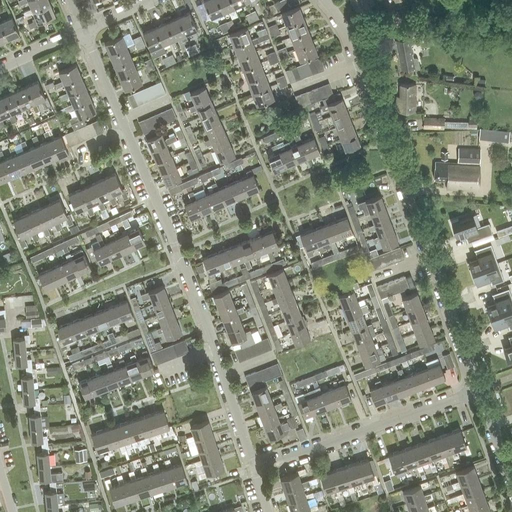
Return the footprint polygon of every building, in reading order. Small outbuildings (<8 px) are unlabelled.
[(48,4),(46,0),(26,0),(27,2),(30,9),(21,13),(23,17),(32,13),(31,11),(48,4)] [(222,13),(215,0),(205,0),(203,1),(211,18),(217,15),(222,13)] [(229,0),(215,0),(222,13),(233,8),(229,0)] [(282,0),(273,4),(276,12),(289,7),(286,0),(282,0)] [(350,0),(352,2),(350,3),(360,15),(375,4),(372,0),(350,0)] [(31,11),(32,13),(34,19),(32,19),(33,22),(26,25),(28,29),(37,25),(37,23),(53,16),(48,4),(31,11)] [(285,26),(302,19),(298,7),(281,13),(285,26)] [(255,10),(249,13),(253,21),(259,18),(255,10)] [(188,13),(176,18),(186,40),(187,40),(185,35),(196,30),(188,13)] [(0,27),(6,40),(17,34),(10,17),(0,22),(0,21),(0,27)] [(165,23),(173,40),(181,37),(183,42),(186,40),(176,18),(165,23)] [(302,19),(285,26),(290,37),(307,31),(302,19)] [(232,20),(229,21),(226,22),(230,30),(235,28),(232,20)] [(226,22),(219,26),(222,34),(230,30),(226,22)] [(162,45),(173,40),(165,23),(153,28),(164,53),(165,52),(162,45)] [(233,47),(250,40),(245,27),(228,34),(233,47)] [(164,53),(153,28),(141,34),(149,51),(150,50),(153,58),(164,53)] [(257,31),(259,36),(267,33),(265,28),(257,31)] [(278,28),(270,31),(272,38),(280,35),(278,28)] [(307,31),(290,37),(294,49),(311,42),(307,31)] [(420,40),(438,44),(439,35),(422,31),(420,40)] [(250,40),(233,47),(237,58),(255,51),(252,45),(269,38),(267,33),(259,36),(250,40)] [(108,55),(125,48),(120,36),(103,43),(108,55)] [(132,39),(134,44),(143,40),(140,36),(132,39)] [(396,41),(398,50),(397,50),(401,70),(409,68),(410,70),(420,69),(418,61),(417,59),(416,58),(414,58),(413,58),(412,53),(413,53),(410,38),(396,41)] [(145,46),(143,40),(134,44),(137,49),(145,46)] [(316,54),(311,42),(294,49),(299,61),(316,54)] [(185,48),(189,56),(199,52),(195,44),(185,48)] [(125,48),(108,55),(113,67),(130,59),(125,48)] [(242,70),(259,63),(255,51),(237,58),(242,70)] [(289,57),(287,52),(279,55),(281,60),(289,57)] [(166,57),(170,65),(176,62),(172,54),(166,57)] [(278,61),(276,56),(268,59),(270,65),(278,61)] [(319,58),(313,60),(317,72),(324,70),(319,58)] [(130,59),(113,67),(118,78),(135,71),(130,59)] [(313,60),(307,63),(311,75),(317,72),(313,60)] [(152,63),(144,67),(147,73),(155,69),(152,63)] [(247,82),(264,75),(259,63),(242,70),(247,82)] [(307,63),(301,65),(306,77),(311,75),(307,63)] [(55,89),(63,86),(62,84),(80,76),(74,64),(57,72),(61,81),(53,85),(55,89)] [(301,65),(296,67),(300,79),(306,77),(301,65)] [(296,67),(290,69),(295,81),(300,79),(296,67)] [(290,83),(295,81),(290,69),(285,71),(290,83)] [(140,83),(135,71),(118,78),(123,90),(140,83)] [(251,93),(268,86),(264,75),(247,82),(251,93)] [(85,88),(80,76),(62,84),(63,86),(66,93),(58,97),(60,101),(68,97),(67,95),(85,88)] [(288,85),(285,79),(277,83),(279,89),(288,85)] [(36,82),(32,84),(25,87),(32,103),(34,102),(42,99),(46,108),(50,106),(46,97),(44,98),(36,82)] [(154,84),(159,96),(166,93),(161,82),(154,84)] [(322,85),(326,97),(333,95),(329,83),(322,85)] [(159,96),(154,84),(149,87),(154,99),(159,96)] [(324,98),(326,97),(322,85),(316,88),(321,100),(324,98)] [(415,112),(415,85),(400,85),(400,97),(396,97),(396,112),(415,112)] [(268,86),(251,93),(256,105),(273,98),(268,86)] [(25,87),(14,92),(21,109),(23,108),(30,104),(34,113),(38,111),(34,102),(32,103),(25,87)] [(143,89),(148,101),(154,99),(149,87),(143,89)] [(189,107),(209,99),(204,87),(190,93),(189,91),(183,93),(186,100),(191,98),(194,105),(189,107)] [(65,112),(73,109),(72,107),(90,99),(85,88),(67,95),(68,97),(71,104),(63,108),(65,112)] [(311,90),(315,102),(321,100),(316,88),(311,90)] [(137,92),(142,104),(148,101),(143,89),(137,92)] [(305,92),(309,104),(313,102),(315,102),(311,90),(305,92)] [(14,92),(2,97),(9,114),(12,113),(19,110),(23,118),(27,116),(23,108),(21,109),(14,92)] [(132,94),(137,106),(142,104),(137,92),(132,94)] [(306,105),(309,104),(305,92),(299,94),(304,106),(306,105)] [(323,111),(328,109),(330,116),(346,110),(341,98),(339,99),(337,93),(333,95),(326,97),(324,98),(326,104),(326,105),(321,106),(323,111)] [(137,106),(132,94),(127,96),(133,108),(137,106)] [(304,106),(299,94),(295,96),(299,108),(304,106)] [(15,121),(12,113),(9,114),(2,97),(0,97),(0,118),(7,115),(11,123),(15,121)] [(72,107),(73,109),(77,116),(68,120),(73,129),(85,124),(82,117),(95,111),(90,99),(72,107)] [(196,110),(199,116),(214,110),(209,99),(189,107),(191,112),(196,110)] [(174,104),(178,112),(183,110),(179,102),(174,104)] [(165,110),(170,122),(177,119),(171,107),(165,110)] [(170,122),(165,110),(160,113),(165,124),(170,122)] [(183,110),(178,112),(181,121),(186,118),(183,110)] [(204,128),(219,121),(214,110),(199,116),(204,128)] [(346,110),(330,116),(335,128),(350,122),(346,110)] [(154,115),(159,127),(165,124),(160,113),(154,115)] [(313,123),(318,121),(315,113),(310,115),(313,123)] [(34,122),(31,114),(26,117),(29,125),(34,122)] [(149,117),(154,129),(159,127),(154,115),(149,117)] [(143,120),(148,132),(154,129),(149,117),(143,120)] [(293,125),(295,130),(309,123),(307,118),(293,125)] [(443,129),(444,118),(424,118),(424,128),(443,129)] [(458,122),(444,121),(444,128),(469,128),(479,128),(479,126),(477,126),(477,120),(469,119),(469,121),(458,121),(458,122)] [(92,123),(97,135),(103,132),(98,120),(92,123)] [(148,132),(143,120),(139,122),(144,134),(148,132)] [(224,133),(219,121),(204,128),(209,139),(224,133)] [(318,121),(313,123),(316,131),(321,129),(318,121)] [(339,139),(355,133),(350,122),(335,128),(339,139)] [(86,125),(91,137),(97,135),(92,123),(86,125)] [(81,127),(86,139),(91,137),(86,125),(81,127)] [(184,127),(188,135),(193,133),(189,125),(184,127)] [(75,130),(80,142),(86,139),(81,127),(75,130)] [(166,138),(164,141),(160,133),(162,131),(160,127),(146,133),(149,138),(145,140),(150,151),(165,145),(165,144),(177,139),(174,134),(166,138)] [(175,131),(178,139),(184,137),(181,129),(175,131)] [(479,139),(509,142),(509,134),(510,132),(484,129),(480,129),(479,139)] [(70,132),(75,144),(80,142),(75,130),(70,132)] [(270,134),(273,139),(282,136),(279,130),(270,134)] [(43,133),(46,142),(48,141),(55,158),(67,153),(60,136),(50,140),(47,132),(43,133)] [(75,144),(70,132),(65,134),(70,146),(75,144)] [(196,141),(193,133),(188,135),(191,143),(196,141)] [(211,144),(214,150),(229,144),(224,133),(209,139),(205,141),(207,146),(211,144)] [(355,133),(339,139),(344,151),(359,145),(355,133)] [(273,139),(270,134),(263,137),(266,142),(273,139)] [(297,135),(307,157),(319,153),(313,138),(302,142),(299,134),(297,135)] [(287,142),(296,162),(307,157),(297,135),(293,136),(297,144),(290,147),(287,142)] [(36,146),(43,163),(55,158),(48,141),(46,142),(39,145),(35,136),(31,138),(35,147),(36,146)] [(319,138),(322,146),(327,144),(324,136),(319,138)] [(188,145),(184,137),(178,139),(182,147),(188,145)] [(36,146),(35,147),(27,150),(23,141),(19,143),(23,151),(23,152),(25,151),(32,168),(43,163),(36,146)] [(296,162),(287,142),(283,144),(283,145),(277,148),(276,148),(284,167),(296,162)] [(234,156),(229,144),(214,150),(219,162),(234,156)] [(170,156),(174,154),(172,152),(169,153),(165,145),(150,151),(155,163),(170,156)] [(273,172),(284,167),(276,148),(277,148),(275,145),(271,146),(274,154),(266,157),(273,172)] [(23,152),(23,151),(15,155),(12,146),(8,148),(11,156),(13,156),(20,172),(32,168),(25,151),(23,152)] [(197,158),(203,155),(199,148),(194,150),(197,158)] [(479,192),(481,149),(458,148),(457,163),(450,163),(450,164),(435,163),(434,181),(447,181),(447,191),(479,192)] [(11,156),(3,160),(0,151),(0,161),(2,161),(9,177),(20,172),(13,156),(11,156)] [(185,154),(188,162),(193,159),(190,152),(185,154)] [(203,155),(197,158),(201,166),(206,164),(203,155)] [(155,163),(160,174),(175,167),(170,156),(155,163)] [(232,161),(235,166),(238,171),(242,169),(240,164),(243,163),(241,157),(232,161)] [(197,168),(193,159),(188,162),(192,170),(197,168)] [(0,180),(9,177),(2,161),(0,161),(0,180)] [(235,166),(232,161),(225,164),(227,169),(235,166)] [(180,179),(175,167),(160,174),(165,186),(180,179)] [(209,171),(212,176),(221,173),(218,167),(209,171)] [(247,176),(240,179),(247,194),(259,189),(250,170),(246,172),(247,176)] [(212,176),(209,171),(202,174),(205,179),(212,176)] [(110,196),(112,195),(119,192),(123,200),(127,198),(123,189),(121,190),(114,174),(102,179),(110,196)] [(187,181),(189,186),(197,182),(195,177),(187,181)] [(102,179),(91,184),(98,201),(100,200),(108,197),(112,206),(116,204),(112,195),(110,196),(102,179)] [(236,199),(247,194),(240,179),(229,184),(236,199)] [(189,186),(187,181),(168,189),(171,195),(182,190),(182,189),(189,186)] [(206,194),(212,209),(224,204),(217,189),(218,189),(216,183),(211,185),(214,191),(206,194)] [(91,184),(79,189),(87,207),(89,206),(96,202),(100,211),(104,209),(100,200),(98,201),(91,184)] [(229,184),(218,189),(217,189),(224,204),(236,199),(229,184)] [(93,214),(89,206),(87,207),(79,189),(67,195),(71,203),(74,210),(75,212),(85,208),(89,216),(93,214)] [(201,214),(195,199),(192,192),(187,194),(190,201),(183,204),(190,219),(201,214)] [(212,209),(206,194),(195,199),(201,214),(212,209)] [(369,214),(384,208),(380,196),(357,204),(359,210),(362,209),(365,215),(369,214)] [(58,199),(47,204),(54,222),(56,221),(64,217),(68,226),(72,224),(67,214),(66,215),(58,199)] [(60,229),(56,221),(54,222),(47,204),(35,210),(43,227),(45,226),(52,223),(56,231),(60,229)] [(347,208),(352,220),(357,218),(353,206),(347,208)] [(384,208),(369,214),(373,225),(369,226),(369,227),(389,219),(384,208)] [(49,235),(45,226),(43,227),(35,210),(24,215),(32,232),(33,231),(41,228),(45,236),(49,235)] [(131,211),(118,216),(120,221),(133,215),(131,211)] [(32,232),(24,215),(12,221),(20,238),(29,233),(34,242),(37,240),(33,231),(32,232)] [(472,215),(450,222),(456,237),(464,234),(467,244),(492,235),(488,224),(477,228),(472,215)] [(107,221),(109,226),(120,221),(118,216),(107,221)] [(340,237),(341,236),(342,241),(346,239),(345,235),(352,232),(346,217),(334,221),(340,237)] [(357,218),(352,220),(356,232),(361,230),(357,218)] [(375,229),(377,237),(393,231),(389,219),(369,227),(370,231),(375,229)] [(96,227),(98,232),(109,226),(107,221),(96,227)] [(323,226),(328,241),(329,241),(334,254),(339,252),(334,239),(340,237),(334,221),(323,226)] [(75,224),(69,228),(71,233),(78,230),(75,224)] [(145,243),(138,228),(136,224),(132,226),(134,230),(126,234),(133,248),(145,243)] [(323,226),(311,230),(317,245),(328,241),(323,226)] [(98,232),(96,227),(85,232),(87,237),(98,232)] [(305,250),(317,245),(311,230),(299,235),(305,250)] [(361,230),(356,232),(360,243),(366,241),(361,230)] [(266,251),(270,261),(274,259),(270,249),(278,246),(271,231),(260,236),(266,251)] [(397,243),(393,231),(377,237),(373,238),(375,243),(379,242),(382,249),(397,243)] [(133,248),(126,234),(116,239),(113,233),(113,234),(122,254),(133,248)] [(111,259),(122,254),(113,234),(109,235),(111,241),(104,244),(102,240),(111,259)] [(63,242),(68,251),(66,246),(78,241),(76,236),(63,242)] [(254,255),(255,255),(257,259),(260,258),(260,257),(259,253),(266,251),(260,236),(248,240),(254,255)] [(100,246),(92,249),(91,246),(86,249),(90,258),(95,255),(99,264),(111,259),(102,240),(98,242),(100,246)] [(243,260),(244,260),(247,269),(252,267),(248,258),(254,255),(248,240),(237,245),(243,260)] [(370,253),(366,241),(360,243),(365,255),(370,253)] [(68,251),(63,242),(52,247),(55,252),(57,256),(68,251)] [(237,245),(225,249),(231,264),(243,260),(237,245)] [(345,250),(347,255),(359,250),(357,245),(345,250)] [(471,272),(497,263),(491,245),(474,251),(477,260),(470,262),(468,263),(471,272)] [(41,252),(43,257),(55,252),(52,247),(41,252)] [(399,247),(394,249),(398,261),(404,259),(399,247)] [(225,249),(214,254),(220,269),(231,264),(225,249)] [(398,261),(394,249),(388,251),(393,263),(398,261)] [(347,255),(345,250),(339,252),(334,254),(333,254),(335,259),(347,255)] [(70,256),(78,274),(90,269),(83,254),(82,254),(81,251),(70,256)] [(393,263),(388,251),(383,253),(387,265),(393,263)] [(43,257),(41,252),(30,257),(33,262),(43,257)] [(70,256),(69,253),(64,255),(67,261),(60,264),(67,279),(78,274),(70,256)] [(377,255),(382,268),(387,265),(383,253),(377,255)] [(202,259),(208,274),(210,278),(215,276),(213,272),(220,269),(214,254),(202,259)] [(322,258),(324,263),(335,259),(333,254),(322,258)] [(376,270),(382,268),(377,255),(372,257),(376,270)] [(371,272),(376,270),(372,257),(366,260),(371,272)] [(324,263),(322,258),(311,262),(312,268),(324,263)] [(271,263),(273,269),(285,264),(283,259),(271,263)] [(273,269),(271,263),(259,268),(262,273),(273,269)] [(477,286),(490,281),(492,285),(504,281),(497,263),(471,272),(476,285),(477,286)] [(60,264),(49,269),(56,284),(67,279),(60,264)] [(248,272),(250,278),(262,273),(259,268),(248,272)] [(44,289),(56,284),(49,269),(38,275),(44,289)] [(282,269),(267,275),(260,277),(261,282),(269,279),(272,286),(287,280),(282,269)] [(236,277),(239,282),(250,278),(248,272),(236,277)] [(409,288),(414,286),(410,275),(405,277),(409,288)] [(404,276),(399,278),(403,290),(409,288),(404,276)] [(225,282),(227,287),(239,282),(236,277),(225,282)] [(403,290),(399,278),(393,280),(397,292),(403,290)] [(227,287),(225,282),(222,283),(221,279),(208,284),(212,293),(227,287)] [(254,293),(260,291),(255,280),(250,282),(254,293)] [(291,292),(287,280),(272,286),(276,298),(291,292)] [(397,292),(393,280),(387,282),(392,294),(397,292)] [(340,289),(342,294),(337,296),(342,308),(357,302),(352,290),(359,287),(357,282),(340,289)] [(392,294),(387,282),(382,284),(386,296),(392,294)] [(241,285),(245,297),(251,294),(246,283),(241,285)] [(366,285),(370,297),(376,295),(371,283),(366,285)] [(386,296),(382,284),(376,286),(381,298),(386,296)] [(142,294),(141,295),(143,300),(150,298),(152,304),(167,298),(163,286),(142,294)] [(486,306),(489,316),(511,307),(511,305),(506,289),(491,294),(494,303),(486,306)] [(217,308),(232,302),(228,290),(212,296),(217,308)] [(259,305),(264,303),(260,291),(254,293),(259,305)] [(291,292),(276,298),(272,300),(273,304),(278,303),(281,309),(296,303),(291,292)] [(405,310),(420,304),(416,293),(401,298),(405,310)] [(255,306),(251,294),(245,297),(250,308),(255,306)] [(375,309),(380,307),(376,295),(370,297),(375,309)] [(130,299),(135,311),(140,309),(135,297),(130,299)] [(167,298),(152,304),(156,316),(172,310),(167,298)] [(114,305),(120,320),(132,316),(126,301),(114,305)] [(235,309),(232,302),(217,308),(222,320),(244,311),(242,307),(235,309)] [(359,307),(357,302),(342,308),(346,320),(369,311),(366,304),(359,307)] [(263,317),(269,314),(264,303),(259,305),(263,317)] [(281,309),(285,321),(300,315),(296,303),(281,309)] [(383,305),(388,317),(393,315),(389,303),(383,305)] [(420,304),(405,310),(410,322),(425,316),(420,304)] [(26,318),(39,317),(38,310),(37,310),(37,305),(25,306),(26,318)] [(114,305),(103,310),(109,325),(120,320),(114,305)] [(252,313),(254,320),(260,318),(255,306),(250,308),(250,309),(246,310),(247,315),(252,313)] [(379,320),(384,318),(380,307),(375,309),(379,320)] [(511,307),(489,316),(494,330),(507,325),(508,329),(511,327),(511,307)] [(135,311),(139,322),(144,320),(140,309),(135,311)] [(103,310),(91,314),(97,329),(109,325),(103,310)] [(172,310),(156,316),(161,327),(176,322),(172,310)] [(244,311),(222,320),(226,331),(241,325),(237,314),(244,311)] [(369,311),(346,320),(350,331),(366,325),(361,314),(369,311)] [(91,314),(80,319),(86,334),(97,329),(91,314)] [(263,317),(268,328),(273,326),(269,314),(263,317)] [(285,321),(290,333),(305,327),(300,315),(285,321)] [(388,317),(392,328),(398,326),(393,315),(388,317)] [(425,316),(410,322),(414,333),(429,328),(425,316)] [(383,332),(389,330),(384,318),(379,320),(383,332)] [(80,319),(68,323),(74,338),(86,334),(80,319)] [(42,320),(29,321),(30,329),(42,328),(42,320)] [(139,322),(144,334),(149,332),(144,320),(139,322)] [(161,327),(156,329),(158,334),(162,332),(165,339),(181,333),(176,322),(161,327)] [(62,343),(74,338),(68,323),(56,328),(62,343)] [(244,333),(241,325),(226,331),(227,332),(226,334),(227,338),(229,338),(231,343),(238,340),(242,348),(245,347),(250,345),(254,343),(250,331),(244,333)] [(369,333),(366,325),(350,331),(355,342),(375,335),(373,331),(369,333)] [(268,328),(272,340),(278,338),(273,326),(268,328)] [(392,328),(397,340),(402,338),(398,326),(392,328)] [(309,338),(305,327),(290,333),(294,344),(309,338)] [(138,328),(125,333),(128,338),(140,333),(138,328)] [(434,339),(429,328),(414,333),(419,345),(434,339)] [(388,344),(393,342),(389,330),(383,332),(388,344)] [(144,334),(150,351),(162,347),(159,341),(153,344),(149,332),(144,334)] [(125,333),(114,338),(116,343),(128,338),(125,333)] [(13,338),(14,352),(25,351),(24,342),(29,342),(28,334),(22,335),(23,337),(13,338)] [(375,335),(355,342),(359,354),(375,348),(370,337),(375,335)] [(503,350),(508,364),(511,362),(511,336),(508,338),(511,347),(503,350)] [(129,342),(131,348),(143,343),(141,337),(129,342)] [(114,338),(102,342),(104,347),(116,343),(114,338)] [(267,338),(261,341),(266,352),(271,350),(267,338)] [(272,340),(277,351),(282,349),(278,338),(272,340)] [(406,350),(402,338),(397,340),(401,352),(406,350)] [(179,342),(183,354),(189,352),(184,340),(179,342)] [(260,354),(266,352),(261,341),(256,343),(260,354)] [(102,342),(91,347),(93,352),(104,347),(102,342)] [(117,347),(120,352),(131,348),(129,342),(117,347)] [(173,344),(178,356),(183,354),(179,342),(173,344)] [(393,342),(388,344),(392,355),(398,353),(393,342)] [(255,356),(260,354),(256,343),(254,343),(250,345),(255,356)] [(436,343),(420,349),(422,354),(438,348),(436,343)] [(167,347),(172,359),(178,356),(173,344),(167,347)] [(249,358),(255,356),(250,345),(245,347),(249,358)] [(70,361),(81,356),(77,346),(70,349),(72,354),(68,355),(70,361)] [(78,346),(77,346),(81,356),(93,352),(91,347),(80,351),(78,346)] [(106,351),(108,357),(120,352),(117,347),(106,351)] [(162,349),(166,361),(172,359),(167,347),(162,349)] [(244,360),(249,358),(245,347),(242,348),(240,349),(244,360)] [(383,353),(377,356),(375,348),(359,354),(364,366),(385,358),(383,353)] [(156,351),(161,363),(166,361),(162,349),(156,351)] [(238,363),(244,360),(240,349),(234,351),(238,363)] [(420,349),(408,354),(410,358),(422,354),(420,349)] [(154,371),(148,356),(146,350),(141,352),(144,357),(136,360),(142,375),(154,371)] [(25,351),(14,352),(15,365),(25,364),(25,366),(31,366),(30,359),(26,359),(25,351)] [(94,356),(96,361),(108,357),(106,351),(94,356)] [(161,363),(156,351),(150,353),(155,365),(161,363)] [(442,356),(447,369),(454,366),(449,353),(442,356)] [(408,354),(397,358),(399,363),(410,358),(408,354)] [(83,360),(85,366),(96,361),(94,356),(83,360)] [(397,358),(385,362),(387,367),(399,363),(397,358)] [(445,378),(439,363),(437,358),(425,363),(427,368),(433,383),(445,378)] [(118,361),(120,366),(114,369),(112,364),(111,364),(119,384),(130,380),(122,359),(118,361)] [(142,375),(136,360),(125,364),(123,359),(122,359),(130,380),(142,375)] [(85,366),(83,360),(72,364),(74,370),(85,366)] [(385,362),(373,367),(375,372),(387,367),(385,362)] [(109,371),(101,373),(107,389),(119,384),(111,364),(107,366),(109,371)] [(271,366),(276,378),(281,375),(277,364),(271,366)] [(270,380),(276,378),(271,366),(266,368),(270,380)] [(338,366),(325,371),(327,376),(340,371),(338,366)] [(364,376),(375,372),(373,367),(362,371),(364,376)] [(22,389),(33,388),(31,368),(25,369),(26,375),(21,376),(22,389)] [(260,370),(265,382),(270,380),(266,368),(260,370)] [(415,372),(421,387),(433,383),(427,368),(415,372)] [(398,378),(392,381),(398,396),(410,391),(404,376),(402,369),(397,371),(399,376),(397,376),(398,378)] [(264,382),(265,382),(260,370),(255,372),(260,384),(264,382)] [(325,371),(313,375),(316,381),(327,376),(325,371)] [(254,386),(260,384),(255,372),(250,374),(254,386)] [(415,372),(404,376),(410,391),(421,387),(415,372)] [(101,373),(90,378),(95,393),(107,389),(101,373)] [(249,388),(254,386),(250,374),(244,377),(248,388),(249,388)] [(313,375),(302,380),(304,385),(316,381),(313,375)] [(84,398),(95,393),(90,378),(78,382),(84,398)] [(339,385),(332,388),(338,403),(350,399),(342,379),(338,381),(339,385)] [(283,393),(288,391),(284,380),(278,382),(283,393)] [(374,382),(376,387),(369,390),(374,405),(387,400),(381,385),(379,380),(374,382)] [(398,396),(392,381),(381,385),(387,400),(398,396)] [(266,387),(264,382),(260,384),(254,386),(249,388),(250,393),(255,405),(270,398),(266,387)] [(317,394),(310,397),(316,412),(327,408),(321,393),(319,387),(315,389),(317,394)] [(34,398),(33,388),(22,389),(23,403),(33,402),(33,405),(39,404),(38,397),(34,398)] [(338,403),(332,388),(321,393),(327,408),(338,403)] [(288,391),(283,393),(288,405),(293,403),(288,391)] [(304,417),(316,412),(310,397),(308,392),(303,394),(305,399),(298,402),(304,417)] [(281,402),(273,405),(270,398),(255,405),(259,416),(275,410),(282,407),(281,402)] [(294,416),(297,414),(293,403),(288,405),(292,415),(293,414),(294,416)] [(30,428),(41,427),(39,407),(33,407),(34,414),(28,415),(30,428)] [(163,410),(151,414),(157,432),(159,431),(166,429),(168,436),(172,435),(170,427),(169,427),(163,410)] [(283,416),(283,415),(278,417),(275,410),(259,416),(264,428),(289,418),(289,417),(288,414),(283,416)] [(151,414),(139,418),(145,436),(147,435),(154,433),(156,440),(161,439),(159,431),(157,432),(151,414)] [(268,439),(286,433),(289,427),(292,428),(298,426),(297,424),(301,423),(297,414),(294,416),(289,417),(289,418),(264,428),(268,439)] [(139,418),(127,422),(133,440),(135,439),(142,437),(144,444),(149,442),(147,435),(145,436),(139,418)] [(193,439),(211,433),(207,421),(189,427),(193,437),(185,439),(187,444),(194,441),(193,439)] [(127,422),(115,426),(121,444),(123,443),(130,441),(132,448),(137,446),(135,439),(133,440),(127,422)] [(115,426),(103,430),(109,448),(111,447),(118,445),(120,452),(125,450),(123,443),(121,444),(115,426)] [(41,436),(41,427),(30,428),(31,441),(41,441),(41,443),(46,442),(46,435),(41,436)] [(303,428),(296,431),(300,441),(306,438),(303,428)] [(459,429),(447,434),(453,451),(455,450),(463,448),(465,455),(470,453),(467,445),(465,445),(459,429)] [(103,430),(91,434),(96,451),(106,448),(108,455),(113,454),(111,447),(109,448),(103,430)] [(215,445),(211,433),(193,439),(194,441),(196,449),(189,451),(191,456),(198,453),(197,451),(215,445)] [(453,451),(447,434),(435,438),(441,455),(443,455),(451,452),(453,459),(458,458),(455,450),(453,451)] [(441,455),(435,438),(423,442),(429,460),(431,459),(438,456),(441,463),(446,462),(443,455),(441,455)] [(429,460),(423,442),(411,447),(417,464),(420,463),(427,461),(429,468),(434,466),(431,459),(429,460)] [(36,453),(37,466),(49,465),(47,445),(41,445),(42,452),(36,453)] [(201,463),(219,457),(215,445),(197,451),(198,453),(200,461),(193,463),(194,467),(195,468),(202,466),(201,463)] [(417,472),(419,472),(420,475),(424,474),(420,463),(417,464),(411,447),(399,451),(405,468),(408,467),(415,465),(417,472)] [(76,451),(77,462),(86,461),(85,450),(76,451)] [(410,475),(408,467),(405,468),(399,451),(387,455),(393,472),(403,469),(406,476),(410,475)] [(207,474),(223,469),(219,457),(201,463),(202,466),(204,473),(197,475),(199,480),(208,477),(207,474)] [(360,481),(363,480),(369,478),(372,485),(377,484),(374,475),(372,476),(367,459),(355,463),(360,481)] [(168,467),(173,485),(186,481),(180,463),(171,466),(169,460),(164,461),(166,468),(168,467)] [(355,463),(343,467),(348,485),(351,484),(358,482),(360,489),(365,487),(363,480),(360,481),(355,463)] [(152,465),(154,472),(156,471),(161,489),(173,485),(168,467),(166,468),(159,470),(157,464),(152,465)] [(49,481),(55,481),(63,480),(62,473),(49,474),(49,465),(37,466),(39,480),(49,479),(49,481)] [(458,482),(450,484),(445,486),(447,491),(460,486),(459,484),(476,478),(472,466),(454,473),(458,482)] [(141,469),(143,475),(144,475),(150,493),(161,489),(156,471),(154,472),(148,474),(146,467),(141,469)] [(348,493),(349,493),(350,497),(354,496),(351,484),(348,485),(343,467),(330,471),(336,489),(338,488),(346,485),(348,493)] [(279,479),(283,491),(300,485),(299,483),(297,476),(305,474),(303,469),(294,472),(294,474),(279,479)] [(128,473),(130,479),(132,479),(138,497),(150,493),(144,475),(143,475),(135,478),(134,471),(128,473)] [(311,479),(307,481),(299,483),(300,485),(283,491),(287,503),(304,498),(303,495),(300,488),(318,482),(314,471),(309,473),(311,479)] [(340,495),(338,488),(336,489),(330,471),(318,475),(324,493),(334,489),(336,497),(340,495)] [(126,501),(138,497),(132,479),(130,479),(124,482),(121,475),(116,477),(118,483),(120,483),(126,501)] [(481,490),(476,478),(459,484),(460,486),(462,493),(455,496),(456,501),(464,498),(463,496),(481,490)] [(120,483),(118,483),(112,485),(110,479),(105,481),(107,488),(109,488),(114,504),(126,501),(120,483)] [(426,481),(417,484),(418,486),(401,491),(405,504),(424,498),(423,495),(421,488),(428,486),(426,481)] [(44,491),(45,505),(57,504),(55,483),(49,484),(50,491),(44,491)] [(315,505),(313,499),(323,495),(321,490),(311,494),(311,493),(303,495),(304,498),(287,503),(289,511),(300,511),(308,510),(307,507),(315,505)] [(460,511),(462,511),(468,510),(468,508),(485,502),(481,490),(463,496),(464,498),(466,505),(459,508),(460,511)] [(420,511),(428,510),(427,508),(425,500),(431,498),(430,493),(423,495),(424,498),(405,504),(408,511),(420,511)] [(488,511),(485,502),(468,508),(468,510),(468,511),(488,511)]
